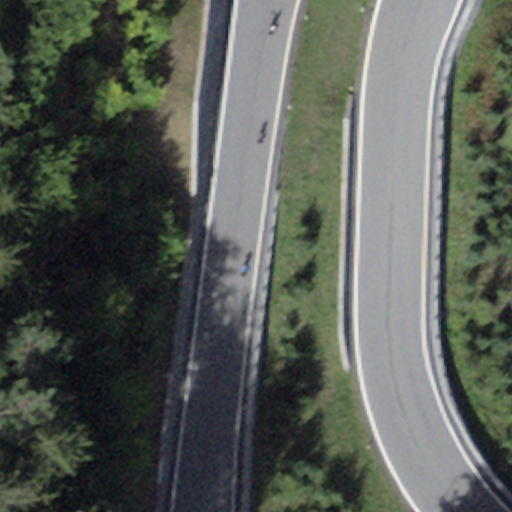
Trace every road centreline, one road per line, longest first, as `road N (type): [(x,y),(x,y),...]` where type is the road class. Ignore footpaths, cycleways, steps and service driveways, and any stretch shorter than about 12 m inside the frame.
road 1 (tertiary): [(463,511),(419,446),(394,360),(398,94),(422,0)]
road 2 (tertiary): [(270,0),(205,511)]
